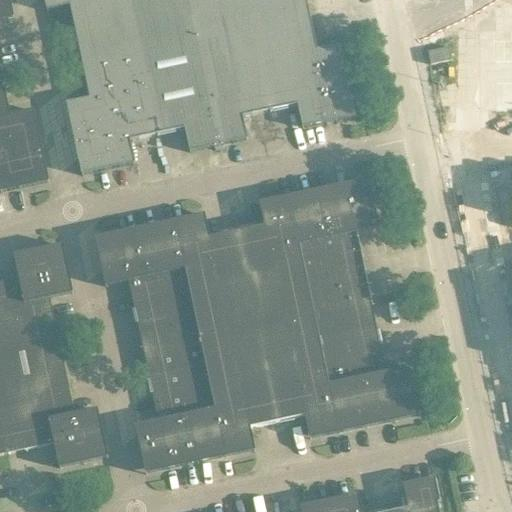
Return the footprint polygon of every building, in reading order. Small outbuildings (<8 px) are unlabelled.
[(11,117),(1,72),(0,66),(0,22),(14,20),(14,19),(10,0),(0,0),(0,192),(0,194),(1,194),(49,184),(49,183),(34,113),(33,112),(11,117)] [(317,51),(307,6),(306,0),(43,0),(47,12),(47,13),(70,8),(90,100),(67,105),(66,106),(82,177),(134,166),(135,165),(130,143),(158,137),(185,131),(189,154),(190,154),(213,149),(214,151),(215,152),(224,150),(225,149),(224,147),(247,142),(248,141),(243,118),(297,107),(302,130),(303,130),(355,119),(356,118),(341,47),(340,47),(317,51)] [(450,61),(447,49),(428,54),(430,66),(450,61)] [(386,375),(371,304),(356,234),(378,229),(378,230),(379,230),(379,229),(378,229),(373,207),(374,206),(374,205),(369,182),(345,187),(344,187),(345,188),(318,194),(317,193),(316,193),(316,194),(289,200),(289,199),(260,205),(265,228),(237,234),(210,240),(205,217),(175,223),(176,224),(149,230),(148,229),(147,229),(147,230),(120,236),(120,235),(96,240),(101,265),(102,264),(106,287),(106,288),(107,288),(107,287),(128,282),(159,424),(137,429),(137,428),(136,428),(136,429),(137,429),(142,451),(141,451),(146,476),(169,471),(170,471),(170,470),(197,464),(198,465),(199,465),(198,464),(225,458),(226,459),(255,453),(250,430),(305,418),(310,441),(340,435),(339,434),(366,428),(366,429),(368,429),(367,428),(394,422),(395,423),(419,418),(414,393),(413,393),(408,371),(409,371),(409,370),(408,370),(408,371),(386,375)] [(75,417),(62,358),(50,299),(71,295),(72,295),(73,295),(73,294),(72,294),(67,272),(68,272),(63,247),(39,252),(38,252),(38,253),(16,258),(16,257),(14,257),(15,259),(16,258),(20,280),(0,284),(0,457),(54,446),(55,446),(56,446),(60,468),(59,469),(60,470),(61,470),(61,469),(83,464),(83,465),(84,465),(108,459),(103,435),(102,435),(97,413),(98,413),(98,411),(96,412),(97,413),(75,417)] [(439,511),(438,505),(440,504),(434,480),(403,487),(408,510),(398,511),(362,511),(359,497),(358,496),(301,508),(300,509),(301,511),(439,511)]
